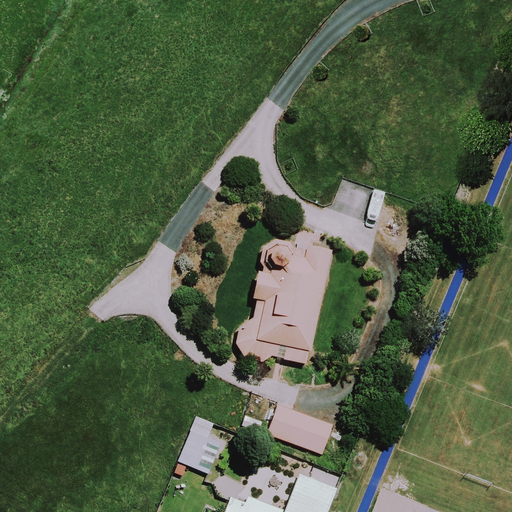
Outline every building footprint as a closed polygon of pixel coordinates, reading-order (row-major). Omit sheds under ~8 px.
[(240,326),(237,349),(243,362),(262,365),(268,359),(279,361),(279,363),(307,368),(326,256),(293,251),(291,245),(274,242),(269,247),(266,246),(260,250),(251,303),(256,304),(253,320),(240,326)] [(252,394),(238,429),(260,438),(275,404),(252,394)] [(332,427),(278,407),(267,435),(320,456),(332,427)] [(211,426),(194,419),(176,463),(206,475),(219,443),(206,437),(211,426)] [(325,511),(334,491),(298,476),(283,511),(274,511),(230,494),(223,511),(325,511)]
